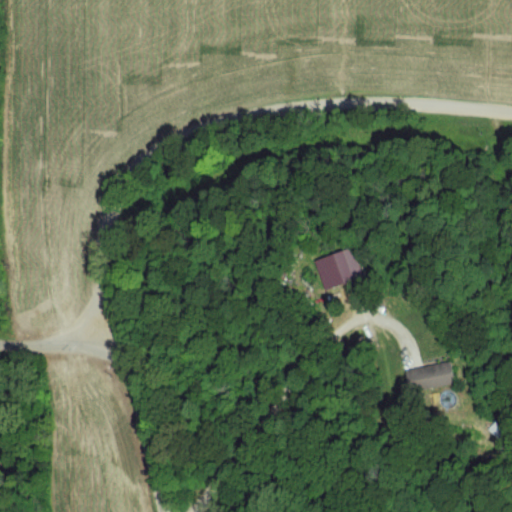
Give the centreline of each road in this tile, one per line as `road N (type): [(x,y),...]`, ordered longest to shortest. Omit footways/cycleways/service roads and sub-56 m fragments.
road 1 (residential): [(511,115),(400,106),(302,111),(234,123),(167,151),(132,181),(111,230),(107,284),(122,361)]
road 2 (residential): [(164,511),(122,361)]
road 3 (residential): [(122,361),(99,350),(0,343)]
